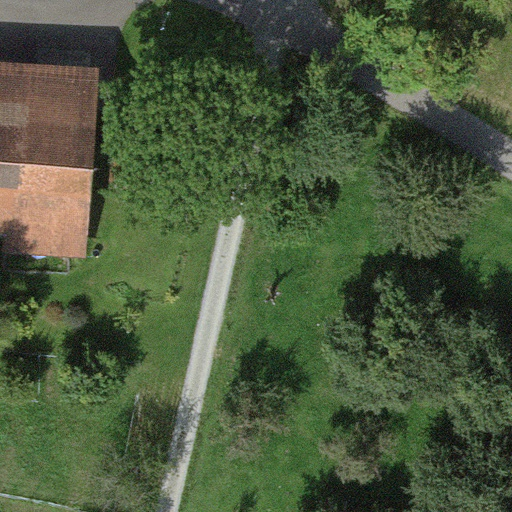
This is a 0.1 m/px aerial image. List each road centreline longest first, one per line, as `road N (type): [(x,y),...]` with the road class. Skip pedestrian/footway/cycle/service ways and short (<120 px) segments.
road 1 (track): [(162,511),(226,205),(291,12)]
road 2 (residential): [(291,12),(511,155)]
